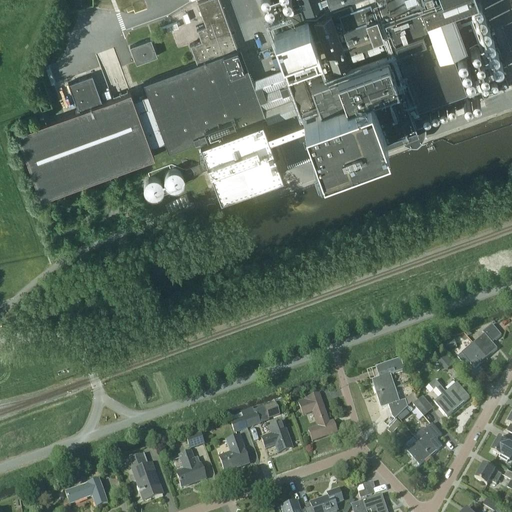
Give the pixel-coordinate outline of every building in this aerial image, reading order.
[(46,122),(16,133),(39,198),(153,157),(149,148),(164,142),(167,152),(199,140),(219,197),(282,174),(275,155),(280,153),(273,135),(268,137),(218,0),(203,0),(197,2),(203,21),(196,29),(200,40),(189,44),(196,63),(193,64),(162,76),(142,83),(147,96),(133,101),(130,92),(102,102),(92,74),(68,82),(78,110),(66,115),(47,122),(46,122)] [(292,84),(288,85),(297,110),(301,109),(319,160),(415,125),(397,76),(395,71),(381,30),(369,0),(378,0),(403,68),(404,67),(404,70),(406,75),(412,90),(419,110),(454,98),(457,106),(462,104),(459,96),(478,90),(474,79),(463,83),(451,50),(454,49),(461,69),(471,65),(476,79),(492,74),(467,3),(476,0),(328,0),(330,5),(325,7),(322,0),(297,0),(300,7),(303,15),(311,12),(313,18),(328,59),(288,73),(292,84)] [(300,7),(269,17),(273,27),(287,67),(297,63),(317,56),(303,15),(300,7)] [(163,34),(165,42),(172,41),(170,32),(163,34)] [(157,56),(150,39),(129,47),(136,64),(157,56)] [(207,169),(204,162),(184,169),(187,177),(207,169)] [(164,171),(165,172),(147,177),(150,190),(187,179),(183,165),(164,171)] [(255,205),(293,191),(288,176),(250,190),(255,205)] [(167,200),(169,210),(191,205),(189,195),(167,200)] [(473,344),(486,359),(497,349),(492,344),(501,336),(492,325),(482,333),(484,335),(473,344)] [(457,347),(453,338),(439,344),(445,353),(448,350),(457,347)] [(475,369),(486,359),(473,344),(462,354),(458,358),(466,367),(470,363),(475,369)] [(446,371),(454,365),(444,353),(436,360),(446,371)] [(376,395),(395,388),(390,376),(405,371),(401,359),(376,367),(380,378),(372,381),(376,395)] [(445,393),(435,381),(429,387),(433,392),(436,390),(442,397),(434,403),(447,418),(470,398),(457,383),(445,393)] [(395,388),(376,395),(381,409),(389,406),(392,417),(395,420),(396,419),(404,411),(401,409),(407,406),(405,400),(399,402),(395,388)] [(329,424),(319,395),(303,400),(303,401),(297,403),(302,417),(312,414),(317,428),(308,431),(311,443),(336,434),(332,423),(329,424)] [(423,397),(418,401),(428,413),(433,409),(423,397)] [(424,417),(428,413),(418,401),(413,405),(424,417)] [(275,404),(263,408),(266,415),(277,411),(275,404)] [(260,425),(267,422),(263,410),(256,413),(260,425)] [(242,418),(247,430),(260,425),(256,413),(242,418)] [(234,435),(247,430),(242,418),(229,423),(234,435)] [(396,419),(395,420),(388,426),(389,428),(387,430),(391,435),(401,425),(396,419)] [(287,437),(283,423),(268,429),(271,436),(260,439),(264,451),(275,447),(278,455),(285,452),(291,450),(287,437)] [(443,437),(432,424),(424,431),(422,429),(414,436),(418,441),(418,442),(431,457),(442,447),(438,442),(443,437)] [(204,446),(199,433),(185,438),(189,451),(204,446)] [(242,447),(239,438),(226,442),(230,452),(232,452),(232,454),(219,458),(224,474),(249,465),(243,449),(242,450),(241,447),(242,447)] [(509,444),(499,439),(491,452),(501,457),(500,459),(507,462),(511,453),(511,446),(508,445),(509,444)] [(431,457),(418,442),(406,451),(419,466),(431,457)] [(194,461),(191,453),(178,457),(183,472),(176,474),(181,489),(206,481),(200,466),(197,460),(194,461)] [(146,467),(142,456),(124,462),(127,469),(133,467),(140,485),(136,486),(139,493),(137,493),(138,495),(142,494),(145,501),(162,496),(151,466),(146,467)] [(501,475),(483,465),(475,479),(486,486),(489,481),(495,485),(501,475)] [(107,504),(98,481),(86,485),(86,486),(65,494),(69,506),(91,498),(95,509),(107,504)] [(373,490),(372,484),(362,487),(364,492),(358,494),(360,499),(373,495),(372,490),(373,490)] [(311,509),(306,511),(336,511),(337,511),(334,505),(342,503),(337,490),(326,494),(327,497),(310,504),(311,509)] [(386,511),(381,495),(361,502),(363,511),(386,511)] [(483,506),(492,511),(494,511),(498,507),(487,499),(483,506)] [(306,511),(301,511),(299,511),(297,502),(280,508),(281,511),(306,511)]
